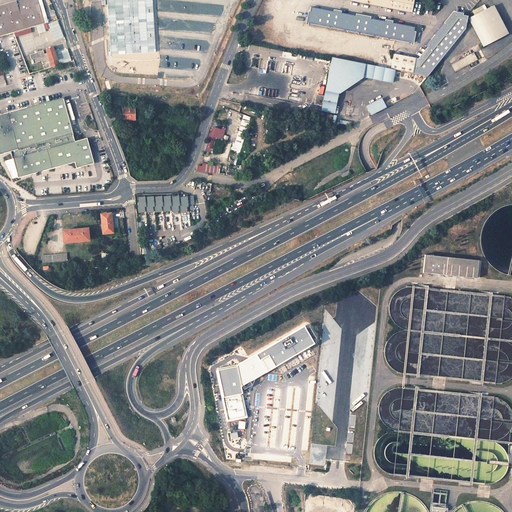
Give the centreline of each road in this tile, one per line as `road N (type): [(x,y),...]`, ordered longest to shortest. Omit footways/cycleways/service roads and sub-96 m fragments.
road 1 (motorway): [(493,122),(0,383)]
road 2 (motorway): [(0,406),(378,213)]
road 3 (motorway): [(323,203),(88,299),(58,297),(38,284),(9,247),(9,225)]
road 4 (secondary): [(511,168),(432,213),(386,255),(303,285),(196,346)]
road 5 (motorway): [(323,203),(0,368)]
road 6 (motorway): [(0,420),(250,290)]
road 7 (unclassified): [(126,192),(168,186),(190,165),(254,0)]
road 8 (unknown): [(186,170),(263,181),(390,108),(412,110)]
road 9 (unclassified): [(126,192),(55,0)]
road 10 (motorway): [(150,416),(130,394),(138,362),(250,290)]
road 11 (motorway): [(493,122),(485,119),(323,203)]
road 12 (unknown): [(98,0),(102,59),(114,74),(195,84),(204,74)]
road 13 (unknown): [(109,0),(117,65),(204,74)]
road 14 (motorway): [(378,213),(511,140)]
road 15 (motorway): [(250,290),(378,213)]
